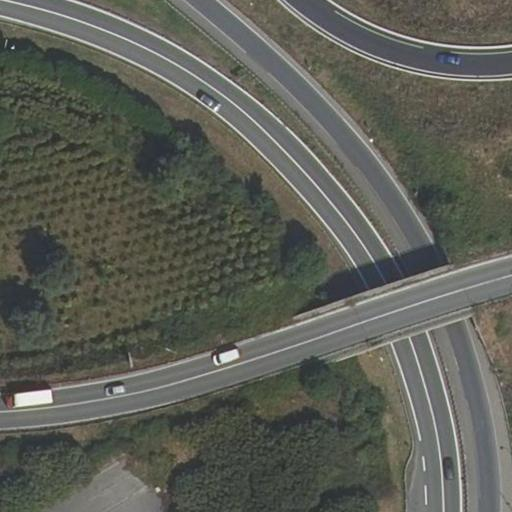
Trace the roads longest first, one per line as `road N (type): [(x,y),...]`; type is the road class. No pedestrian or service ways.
road 1 (secondary): [(441,511),(441,467),(391,293),(306,171),(186,69),(109,31),(4,0)]
road 2 (motorway): [(197,0),(270,58),(366,163),(435,269),(478,404),(489,511)]
road 3 (secondary): [(511,280),(216,373),(0,412)]
road 4 (motorway): [(511,64),(408,60),(351,36),(305,0)]
